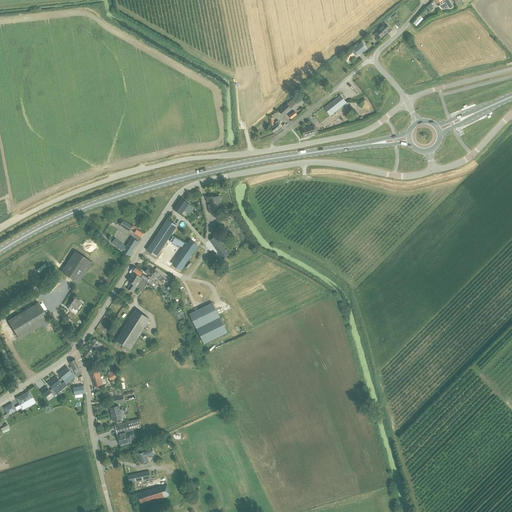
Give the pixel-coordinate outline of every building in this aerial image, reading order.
[(434,0),(437,4),(438,6),(440,5),(442,8),(446,6),(447,5),(448,6),(449,9),(450,9),(451,9),(453,7),(452,5),(449,1),(448,0),(445,0),(444,1),(443,0),(434,0)] [(384,26),(377,33),(380,36),(377,39),(378,40),(378,41),(381,38),(388,32),(389,33),(392,30),(385,23),(383,25),(384,26)] [(361,43),(353,50),(359,56),(367,49),(361,43)] [(343,57),(347,62),(354,55),(351,51),(343,57)] [(335,100),(328,105),(329,106),(334,113),(341,107),(346,103),(343,99),(340,95),(340,96),(335,100)] [(283,108),(279,112),(281,114),(283,116),(284,116),(291,109),(300,100),(296,96),(287,104),(283,108)] [(367,102),(364,98),(359,103),(362,107),(367,102)] [(353,107),(351,109),(348,105),(343,109),(348,115),(354,109),(353,107)] [(277,125),(271,129),(273,131),(274,133),(282,127),(280,125),(279,125),(281,123),(280,122),(278,121),(276,123),(277,125)] [(302,129),(302,130),(303,134),(304,137),(311,135),(316,134),(316,133),(315,131),(314,127),(314,126),(302,129)] [(217,206),(222,205),(220,197),(214,198),(214,197),(207,198),(208,202),(210,202),(211,205),(209,206),(210,213),(214,212),(213,209),(217,208),(217,206)] [(189,214),(194,208),(182,199),(175,209),(182,214),(184,211),(189,214)] [(141,238),(144,235),(137,230),(138,229),(132,226),(132,227),(121,220),(118,224),(129,232),(130,230),(132,231),(132,230),(135,232),(134,234),(141,238)] [(168,220),(147,251),(156,257),(178,226),(168,220)] [(224,259),(229,256),(216,237),(211,240),(224,259)] [(129,256),(138,242),(132,238),(126,247),(115,238),(112,243),(124,253),(129,256)] [(190,240),(172,265),(181,271),(199,246),(190,240)] [(79,283),(92,262),(76,251),(62,272),(79,283)] [(143,272),(136,268),(133,272),(143,279),(148,282),(148,283),(155,288),(158,285),(149,277),(148,278),(143,275),(143,276),(141,275),(143,272)] [(169,281),(171,278),(157,268),(155,271),(153,269),(151,272),(148,269),(145,272),(161,286),(163,283),(156,277),(159,274),(160,275),(161,275),(169,281)] [(143,279),(133,272),(134,273),(128,281),(131,283),(127,289),(133,293),(137,287),(140,289),(142,286),(145,287),(148,283),(148,282),(143,279)] [(163,285),(160,287),(166,295),(166,294),(167,295),(169,293),(163,285)] [(78,309),(82,303),(79,301),(80,298),(81,299),(85,294),(76,288),(73,294),(68,303),(70,304),(67,308),(71,310),(73,306),(78,309)] [(19,339),(49,321),(39,303),(8,321),(19,339)] [(204,344),(227,333),(213,303),(189,314),(190,315),(193,322),(204,344)] [(81,318),(85,321),(89,314),(86,311),(81,318)] [(130,350),(150,320),(136,311),(116,341),(130,350)] [(95,338),(83,355),(94,363),(98,358),(93,354),(97,348),(99,345),(101,346),(101,345),(105,348),(106,346),(102,344),(101,343),(95,338)] [(73,362),(70,363),(72,367),(74,370),(77,377),(79,375),(81,375),(82,374),(79,368),(75,360),(73,362)] [(59,374),(67,384),(70,381),(76,377),(71,372),(68,367),(59,374)] [(102,382),(97,368),(90,371),(95,387),(101,385),(101,383),(102,382)] [(119,376),(115,371),(114,372),(114,373),(109,376),(111,381),(119,376)] [(67,385),(65,383),(64,382),(62,383),(59,379),(57,376),(56,376),(48,383),(48,384),(53,389),(57,394),(62,390),(65,387),(67,385)] [(83,386),(73,388),(75,396),(82,394),(85,394),(83,386)] [(47,387),(41,392),(43,395),(46,398),(49,395),(52,393),(48,388),(47,387)] [(35,403),(33,399),(29,392),(17,399),(21,406),(23,410),(28,407),(29,407),(35,403)] [(16,410),(13,403),(5,407),(8,414),(16,410)] [(125,418),(124,413),(121,413),(119,406),(118,406),(116,406),(116,407),(110,408),(112,416),(111,416),(113,421),(116,421),(117,424),(123,422),(122,419),(125,418)] [(117,434),(141,427),(139,420),(115,427),(116,430),(117,433),(117,434)] [(133,431),(117,435),(117,438),(118,440),(119,440),(119,442),(120,446),(126,444),(132,443),(131,440),(131,439),(135,438),(134,436),(134,433),(133,431)] [(153,449),(138,454),(138,455),(141,464),(148,461),(147,457),(155,454),(153,449)] [(129,483),(150,479),(148,472),(128,475),(129,483)] [(141,505),(170,496),(167,485),(137,494),(141,505)]
